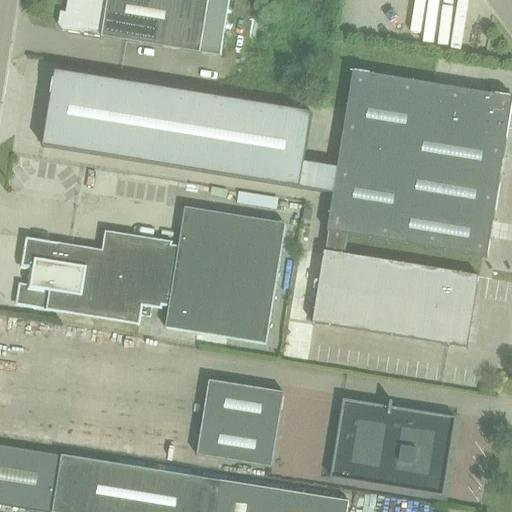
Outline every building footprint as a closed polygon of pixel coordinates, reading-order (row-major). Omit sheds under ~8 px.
[(230,0),(68,0),(66,12),(66,13),(66,17),(70,23),(70,27),(69,27),(69,32),(222,57),(230,0)] [(305,163),(312,114),(56,72),(44,147),(334,195),(338,168),(305,163)] [(328,232),(329,232),(326,252),(345,255),(348,236),(488,258),(511,108),(511,98),(354,72),(338,168),(334,195),(328,232)] [(139,325),(141,315),(151,317),(153,307),(169,310),(166,329),(267,345),(286,224),(186,208),(180,245),(107,233),(104,252),(36,241),(26,248),(24,263),(27,268),(35,269),(32,286),(24,285),(20,288),(18,301),(21,305),(139,325)] [(326,252),(324,252),(313,323),(467,349),(479,277),(345,255),(326,252)] [(285,394),(210,381),(197,457),(272,469),(285,394)] [(443,496),(456,419),(344,401),(332,478),(443,496)] [(217,511),(222,482),(63,456),(0,446),(0,505),(41,511),(217,511)]
